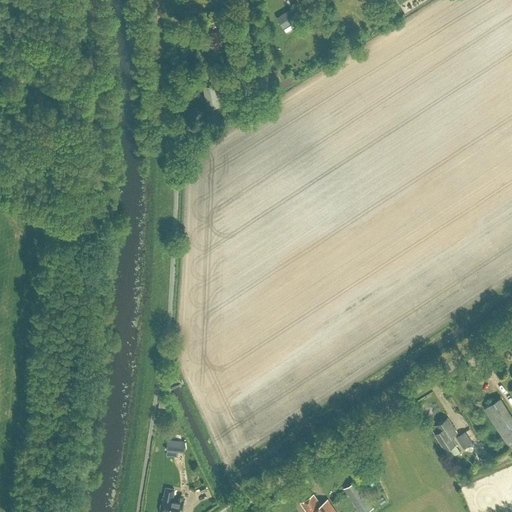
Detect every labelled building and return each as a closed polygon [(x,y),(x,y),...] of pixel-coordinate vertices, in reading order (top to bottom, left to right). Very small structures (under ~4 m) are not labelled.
[(294,22),(302,18),(295,6),(277,17),(283,26),(292,20),(294,22)] [(221,45),(220,32),(199,33),(200,47),(221,45)] [(204,86),(206,97),(208,108),(218,106),(215,84),(204,86)] [(485,408),(511,450),(511,414),(501,398),(485,408)] [(446,451),(457,444),(452,436),(458,432),(448,417),(436,424),(440,430),(435,433),(446,451)] [(478,443),(470,429),(458,437),(467,451),(478,443)] [(184,452),(185,440),(168,439),(167,451),(184,452)] [(357,511),(366,511),(373,508),(357,481),(343,490),(357,511)] [(171,499),(173,490),(164,488),(163,497),(162,497),(158,511),(180,511),(182,501),(171,499)] [(319,503),(312,494),(300,502),(305,510),(303,511),(334,511),(326,499),(319,503)]
